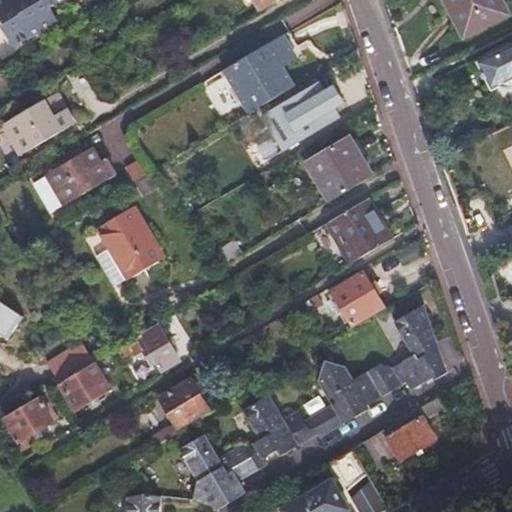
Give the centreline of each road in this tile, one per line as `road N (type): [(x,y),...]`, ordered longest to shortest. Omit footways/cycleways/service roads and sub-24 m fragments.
road 1 (residential): [(358,0),(511,437)]
road 2 (unknown): [(327,0),(117,117),(112,134),(130,170)]
